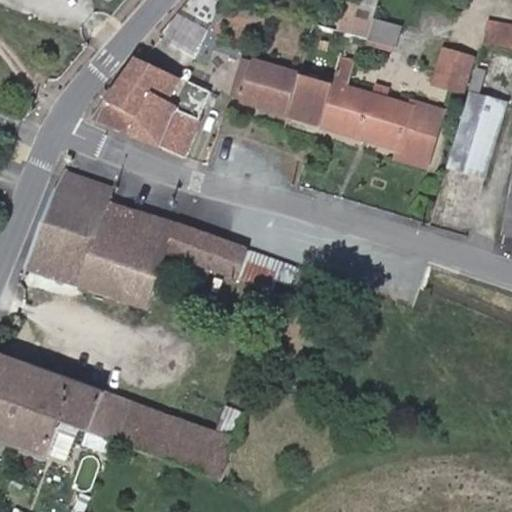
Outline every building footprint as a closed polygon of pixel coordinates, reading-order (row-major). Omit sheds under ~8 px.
[(347,0),(340,28),(371,37),(375,21),(359,16),(363,1),(360,0),(347,0)] [(196,53),(209,26),(179,12),(166,39),(196,53)] [(394,44),(399,26),(375,21),(371,37),(394,44)] [(511,26),(490,22),(484,41),(511,46),(511,26)] [(445,50),(434,84),(463,92),(473,58),(445,50)] [(356,60),(342,56),(333,84),(320,126),(319,128),(417,156),(415,166),(427,169),(445,111),(415,102),(414,106),(388,98),(391,89),(379,85),(377,95),(349,87),(356,60)] [(243,103),(255,59),(245,58),(234,102),(243,103)] [(96,119),(186,156),(213,93),(136,59),(96,119)] [(243,103),(287,116),(301,75),(299,74),(300,72),(255,59),(243,103)] [(486,178),(508,107),(481,99),(481,95),(489,70),(480,67),(449,168),(486,178)] [(287,116),(320,126),(333,84),(301,75),(287,116)] [(114,192),(66,174),(27,269),(147,312),(167,255),(238,281),(238,279),(292,300),(303,272),(111,200),(114,192)] [(0,351),(0,438),(48,456),(62,420),(222,479),(247,411),(228,404),(218,431),(0,351)]
